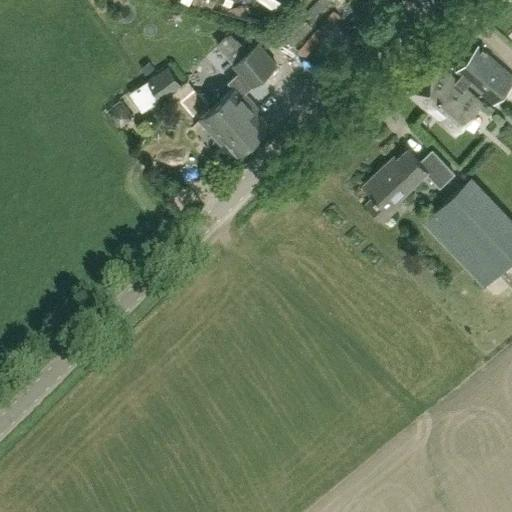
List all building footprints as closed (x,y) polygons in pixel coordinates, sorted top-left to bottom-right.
[(275,62),(257,42),(234,64),(240,70),(231,78),(237,84),(220,100),(230,112),(233,110),(245,124),(242,127),(253,138),(269,124),(252,105),(255,103),(244,91),(275,62)] [(482,103),(464,87),(469,81),(493,102),(511,81),(511,75),(477,45),(456,70),(460,73),(455,80),(437,64),(410,94),(429,110),(431,107),(440,115),(438,117),(455,133),(482,103)] [(149,79),(162,98),(182,85),(169,66),(149,79)] [(132,85),(113,101),(126,116),(145,100),(132,85)] [(230,112),(220,100),(210,109),(196,90),(185,98),(200,117),(199,117),(216,135),(219,133),(237,153),(253,138),(242,127),(245,124),(233,110),(230,112)] [(432,149),(419,161),(407,148),(406,148),(390,163),(388,161),(363,185),(372,193),(363,202),(383,222),(404,201),(405,200),(400,196),(427,171),(440,184),(453,172),(432,149)] [(484,285),(511,257),(511,222),(468,177),(422,221),(484,285)]
